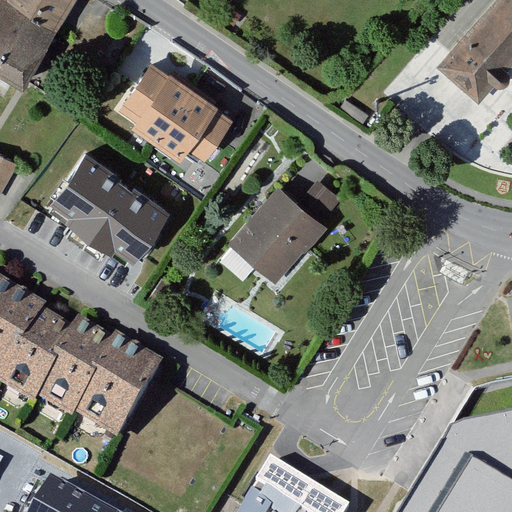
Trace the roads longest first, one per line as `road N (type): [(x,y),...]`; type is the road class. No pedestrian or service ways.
road 1 (tertiary): [(511,234),(443,208),(142,0)]
road 2 (residential): [(0,235),(310,424)]
